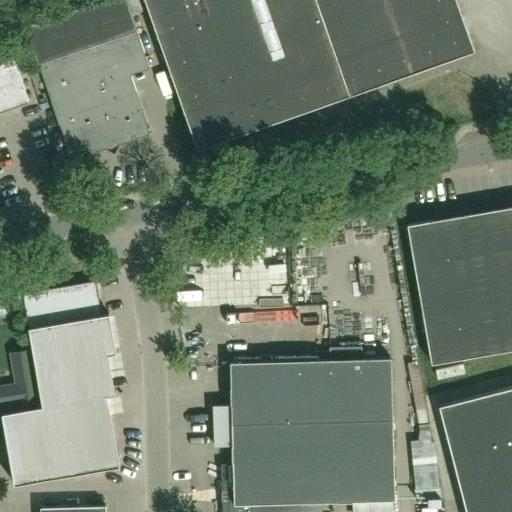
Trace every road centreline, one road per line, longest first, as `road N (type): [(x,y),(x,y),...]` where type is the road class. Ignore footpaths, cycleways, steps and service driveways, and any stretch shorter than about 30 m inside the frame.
road 1 (tertiary): [(123,219),(511,151)]
road 2 (unclassified): [(159,511),(154,345),(123,219)]
road 3 (tertiary): [(0,237),(123,219)]
